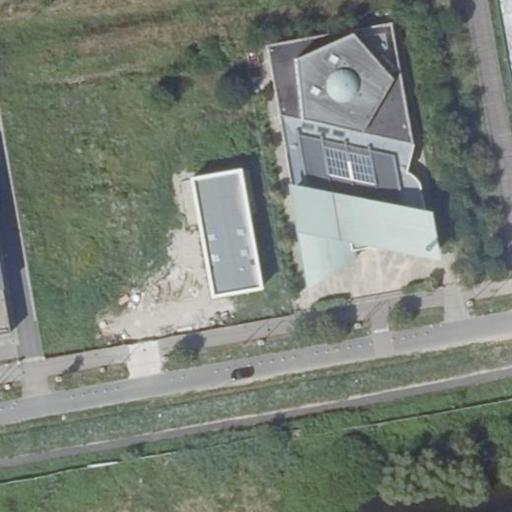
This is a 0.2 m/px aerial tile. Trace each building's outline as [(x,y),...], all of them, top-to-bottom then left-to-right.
[(277,45),(288,119),(304,122),(364,134),(413,144),(390,23),(277,45)] [(299,191),(425,217),(419,184),(413,181),(408,176),(406,171),(413,144),(364,134),(304,122),(288,119),(299,191)] [(194,182),(214,296),(258,288),(238,174),(194,182)] [(432,257),(425,217),(299,191),(306,233),(315,284),(328,274),(341,266),(354,260),(369,256),(388,253),(405,252),(417,253),(432,257)] [(0,335),(10,334),(2,289),(0,277),(0,335)]
